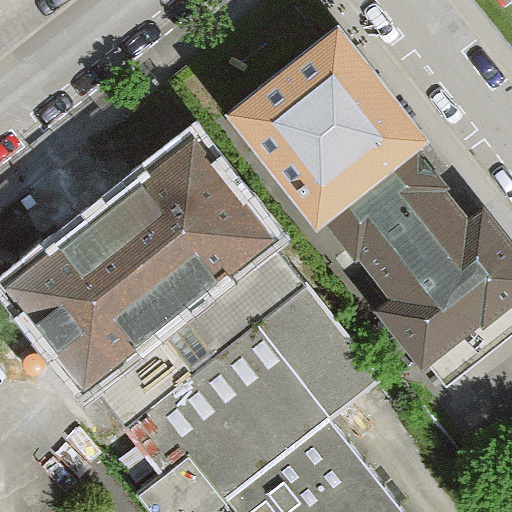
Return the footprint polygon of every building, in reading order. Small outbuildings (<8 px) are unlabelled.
[(430,143),(344,30),(232,116),(319,229),(329,220),(391,300),(382,306),(432,372),(511,310),(511,247),(483,209),(472,218),(420,151),(430,143)] [(273,239),(194,138),(102,209),(11,280),(93,383),(128,429),(311,288),(273,239)] [(188,454),(224,500),(234,511),(250,511),(265,500),(274,511),(406,511),(333,418),(382,380),(311,288),(128,429),(164,473),(188,454)] [(511,310),(432,372),(444,387),(511,334),(511,310)] [(143,511),(234,511),(224,500),(188,454),(164,473),(133,498),(143,511)]
